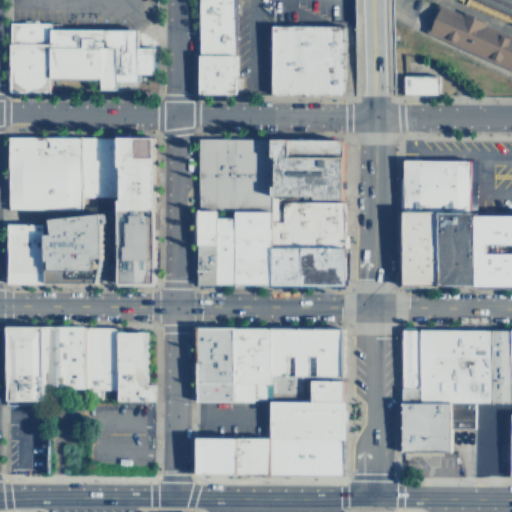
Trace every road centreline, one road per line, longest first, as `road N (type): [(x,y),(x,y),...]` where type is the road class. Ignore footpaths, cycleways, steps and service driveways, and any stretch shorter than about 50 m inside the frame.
road 1 (secondary): [(511,498),(0,501)]
road 2 (primary): [(0,305),(511,307)]
road 3 (tertiary): [(170,500),(176,0)]
road 4 (secondary): [(371,118),(0,112)]
road 5 (secondary): [(369,307),(368,497)]
road 6 (primary): [(371,118),(369,307)]
road 7 (tertiary): [(511,118),(371,118)]
